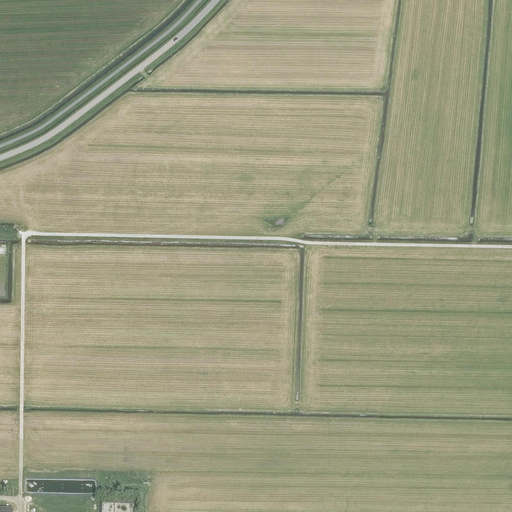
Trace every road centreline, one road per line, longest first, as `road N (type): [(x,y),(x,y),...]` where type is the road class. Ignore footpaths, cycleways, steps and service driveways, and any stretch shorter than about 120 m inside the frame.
road 1 (track): [(20,501),(23,234),(511,247)]
road 2 (secondary): [(215,0),(60,128),(0,157)]
